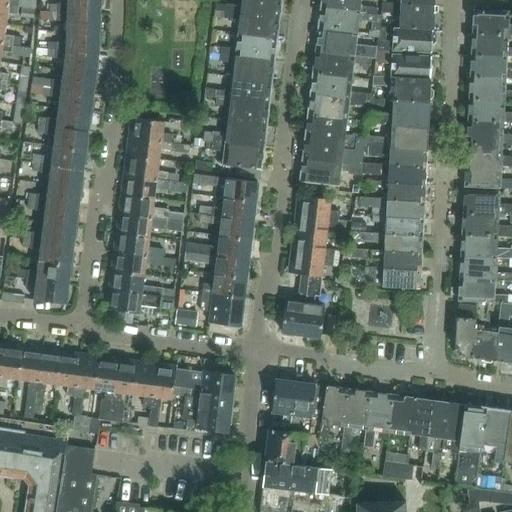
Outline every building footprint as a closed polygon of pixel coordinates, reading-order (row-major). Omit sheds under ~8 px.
[(19,0),(19,7),(21,7),(35,9),(36,0),(19,0)] [(101,0),(66,0),(67,4),(57,4),(57,5),(57,12),(101,14),(101,13),(99,13),(99,9),(101,9),(101,0)] [(240,0),(240,6),(225,4),(225,11),(279,17),(280,0),(240,0)] [(380,15),(380,13),(381,8),(361,6),(361,0),(321,0),(320,9),(381,16),(381,15),(380,15)] [(435,5),(399,3),(381,2),(381,8),(380,13),(398,14),(398,27),(433,29),(433,12),(434,12),(435,5)] [(17,14),(19,7),(0,3),(0,23),(6,24),(16,25),(16,22),(7,21),(8,13),(17,14)] [(215,3),(214,10),(225,11),(225,4),(215,3)] [(21,7),(20,18),(34,20),(35,9),(21,7)] [(320,9),(318,30),(352,34),(357,34),(359,21),(371,22),(370,30),(379,30),(380,26),(381,16),(320,9)] [(214,10),(213,17),(214,17),(224,18),(225,11),(214,10)] [(511,34),(511,24),(509,24),(509,11),(484,10),(474,10),(472,32),(508,35),(511,34)] [(40,11),(39,20),(57,20),(57,12),(49,12),(40,11)] [(239,20),(237,34),(276,39),(279,17),(225,11),(224,18),(239,20)] [(57,12),(57,20),(66,21),(66,32),(100,33),(101,18),(99,18),(99,14),(101,14),(57,12)] [(6,24),(0,23),(0,42),(12,44),(14,37),(5,35),(6,24)] [(392,53),(392,50),(431,52),(432,44),(435,41),(436,35),(432,32),(433,29),(398,27),(380,26),(379,30),(378,38),(376,52),(392,53)] [(352,34),(318,30),(315,51),(320,52),(372,58),(375,59),(376,52),(355,49),(355,42),(352,41),(352,34)] [(56,42),(55,50),(99,54),(99,53),(97,53),(98,47),(100,47),(100,33),(66,32),(65,43),(56,42)] [(508,35),(472,32),(471,54),(507,56),(511,56),(511,47),(507,48),(508,35)] [(237,34),(236,39),(235,49),(221,47),(220,54),(274,60),(276,39),(237,34)] [(14,37),(12,44),(20,45),(21,38),(14,37)] [(12,44),(0,42),(0,62),(1,62),(2,51),(11,53),(12,44)] [(48,42),(47,51),(55,51),(55,50),(56,42),(48,42)] [(11,53),(11,55),(29,58),(31,47),(20,45),(12,44),(11,53)] [(99,54),(55,50),(55,51),(55,58),(64,60),(62,70),(97,74),(99,60),(97,60),(97,54),(99,54)] [(47,51),(46,59),(55,60),(55,58),(55,51),(47,51)] [(315,51),(313,73),(352,78),(353,68),(367,70),(367,66),(371,66),(372,58),(320,52),(315,51)] [(392,53),(376,52),(375,59),(375,63),(392,64),(391,77),(430,78),(430,76),(434,74),(434,67),(431,64),(431,56),(392,54),(392,53)] [(274,60),(220,54),(219,61),(233,63),(232,72),(232,77),(271,82),(274,60)] [(511,69),(506,69),(507,56),(471,54),(470,76),(506,79),(511,79),(511,69)] [(21,66),(18,84),(27,85),(30,67),(28,67),(21,66)] [(97,74),(62,70),(61,81),(52,80),(51,88),(94,93),(92,93),(93,89),(95,89),(97,74)] [(371,95),(350,92),(352,78),(313,73),(310,94),(365,101),(370,102),(371,95)] [(430,87),(430,78),(391,77),(372,76),(372,85),(390,86),(389,100),(392,100),(429,102),(429,100),(432,97),(433,91),(430,87)] [(511,91),(505,91),(506,79),(470,76),(469,98),(505,101),(511,100),(511,91)] [(33,77),(32,85),(42,87),(51,88),(52,80),(33,77)] [(271,82),(232,77),(230,92),(217,90),(216,97),(269,103),(271,82)] [(18,84),(16,103),(24,105),(27,85),(18,84)] [(32,85),(30,94),(49,97),(50,96),(51,88),(42,87),(32,85)] [(94,93),(51,88),(50,96),(59,97),(57,108),(92,113),(94,98),(92,98),(92,94),(94,94),(94,93)] [(205,88),(204,96),(216,97),(217,90),(205,88)] [(308,116),(347,121),(349,106),(364,109),(365,101),(310,94),(308,116)] [(269,103),(216,97),(215,105),(228,106),(227,115),(227,120),(266,125),(269,103)] [(505,101),(469,98),(468,120),(504,122),(511,122),(511,112),(504,112),(505,101)] [(392,114),(368,113),(367,123),(391,125),(427,127),(428,127),(428,119),(429,102),(392,100),(392,114)] [(16,103),(13,123),(20,124),(22,124),(24,105),(16,103)] [(92,113),(57,108),(56,119),(47,118),(47,119),(46,126),(89,132),(89,131),(87,131),(88,127),(90,127),(92,113)] [(308,116),(305,137),(344,142),(343,150),(353,151),(355,134),(352,133),(352,136),(345,135),(347,121),(308,116)] [(173,134),(163,133),(164,122),(131,117),(129,132),(131,133),(131,137),(129,136),(129,137),(172,142),(173,134)] [(39,118),(38,125),(46,126),(47,119),(39,118)] [(266,125),(227,120),(225,133),(213,131),(212,140),(264,146),(266,125)] [(511,144),(511,134),(503,134),(504,122),(468,120),(467,142),(502,144),(511,144)] [(1,121),(0,126),(0,127),(12,130),(13,123),(1,121)] [(38,125),(37,133),(45,134),(46,126),(38,125)] [(365,136),(364,144),(364,146),(367,147),(426,151),(427,143),(426,143),(427,127),(391,125),(390,137),(365,136)] [(89,132),(46,126),(45,134),(54,135),(53,146),(87,151),(89,136),(87,136),(87,132),(89,132)] [(305,137),(302,159),(342,163),(361,166),(362,163),(364,146),(364,144),(365,136),(366,135),(355,134),(353,151),(343,150),(344,142),(305,137)] [(161,150),(171,151),(172,143),(172,142),(129,137),(131,138),(130,142),(128,141),(126,156),(160,160),(161,150)] [(260,179),(261,169),(264,146),(212,140),(211,143),(210,150),(223,152),(221,164),(237,166),(235,176),(260,179)] [(502,144),(467,142),(466,164),(501,166),(511,166),(511,156),(502,156),(502,144)] [(172,143),(171,151),(182,153),(183,145),(172,143)] [(51,157),(42,156),(41,164),(84,170),(84,169),(82,169),(83,165),(85,165),(87,151),(53,146),(51,157)] [(426,151),(367,147),(367,156),(389,158),(388,165),(389,165),(389,166),(425,167),(426,151)] [(22,157),(21,162),(33,163),(41,164),(42,156),(33,155),(32,158),(22,157)] [(124,175),(179,182),(180,174),(158,171),(160,160),(126,156),(125,170),(127,171),(126,175),(124,174),(124,175)] [(342,163),(302,159),(300,181),(339,186),(341,171),(347,172),(347,174),(360,175),(360,174),(361,166),(342,163)] [(198,171),(206,172),(206,170),(208,163),(204,163),(204,162),(199,162),(198,171)] [(33,163),(32,171),(40,172),(41,164),(33,163)] [(362,163),(361,166),(360,174),(383,175),(383,172),(388,172),(387,182),(387,183),(424,185),(425,167),(389,166),(389,165),(388,165),(362,163)] [(84,170),(41,164),(40,172),(49,173),(47,184),(82,189),(84,174),(82,174),(82,170),(84,170)] [(464,186),(474,187),(511,188),(511,179),(500,180),(501,166),(466,164),(464,186)] [(193,174),(192,183),(215,186),(216,177),(193,174)] [(167,191),(186,193),(187,184),(179,182),(124,175),(124,176),(126,176),(125,180),(123,180),(121,194),(155,198),(156,188),(167,190),(167,191)] [(225,177),(225,178),(223,198),(257,202),(259,187),(257,187),(257,182),(247,180),(225,177)] [(365,180),(365,191),(374,190),(374,188),(387,188),(386,199),(386,200),(424,202),(424,185),(387,183),(387,182),(365,180)] [(82,189),(47,184),(46,195),(36,194),(35,201),(36,201),(79,208),(80,207),(78,207),(78,203),(80,203),(82,189)] [(511,214),(511,204),(499,204),(500,191),(464,190),(463,212),(499,214),(511,214)] [(122,209),(121,213),(119,212),(119,213),(183,221),(184,214),(153,210),(155,198),(121,194),(120,208),(122,209)] [(331,200),(308,196),(298,195),(296,210),(298,210),(298,214),(296,214),(296,215),(339,219),(340,211),(330,210),(330,209),(331,200)] [(359,204),(386,206),(385,217),(423,219),(424,202),(386,200),(386,199),(359,197),(359,204)] [(0,198),(0,218),(6,219),(8,220),(10,200),(8,199),(0,198)] [(222,208),(212,207),(211,216),(255,221),(255,220),(253,220),(253,216),(255,216),(257,202),(223,198),(222,208)] [(29,200),(27,209),(34,210),(35,201),(29,200)] [(36,201),(35,201),(34,210),(43,212),(42,221),(77,227),(79,212),(77,212),(77,208),(79,208),(36,201)] [(199,209),(198,214),(211,216),(212,207),(199,206),(199,209)] [(340,211),(339,219),(344,220),(347,220),(349,212),(340,211)] [(499,214),(463,212),(462,234),(511,236),(511,226),(498,225),(499,214)] [(117,232),(150,236),(151,228),(182,232),(183,221),(119,213),(119,214),(121,214),(120,218),(118,218),(117,232)] [(198,214),(197,222),(210,224),(211,216),(198,214)] [(339,219),(296,215),(298,216),(297,220),(295,219),(293,234),(327,238),(328,227),(338,228),(339,219)] [(255,221),(211,216),(210,224),(219,225),(218,236),(252,240),(254,225),(252,225),(253,221),(255,221)] [(371,221),(385,222),(385,234),(422,236),(423,219),(385,217),(372,216),(371,221)] [(32,232),(31,239),(75,246),(75,245),(73,245),(73,241),(75,241),(77,227),(42,221),(40,233),(32,232)] [(24,231),(23,238),(31,239),(32,232),(24,231)] [(148,246),(150,236),(117,232),(115,247),(117,247),(116,251),(114,250),(114,251),(162,257),(174,259),(176,250),(148,246)] [(421,253),(422,236),(385,234),(350,232),(349,242),(384,243),(384,250),(384,251),(421,253)] [(327,238),(293,234),(292,248),(294,248),(293,252),(291,252),(291,253),(334,258),(335,250),(326,249),(327,238)] [(496,258),(510,259),(510,249),(497,249),(497,236),(462,234),(461,256),(496,258)] [(186,242),(185,252),(250,259),(250,258),(248,258),(249,254),(251,254),(252,240),(218,236),(217,245),(186,242)] [(23,238),(22,247),(30,248),(31,239),(23,238)] [(38,249),(37,260),(72,265),(74,251),(72,250),(72,246),(74,247),(75,246),(31,239),(30,248),(38,249)] [(384,251),(384,250),(348,248),(346,257),(383,259),(383,268),(383,269),(420,271),(421,253),(384,251)] [(146,265),(161,267),(162,257),(114,251),(114,252),(116,252),(116,256),(114,256),(112,270),(144,274),(146,265)] [(184,258),(214,263),(213,274),(248,278),(250,263),(248,263),(248,259),(250,260),(250,259),(185,252),(184,258)] [(308,275),(322,276),(323,266),(332,267),(334,258),(291,253),(291,254),(293,254),(293,258),(291,258),(289,272),(308,275)] [(496,258),(461,256),(459,278),(495,280),(507,281),(507,280),(511,279),(511,272),(495,272),(496,258)] [(162,257),(161,267),(173,269),(174,259),(162,257)] [(17,277),(26,278),(70,284),(70,283),(68,283),(68,279),(70,279),(72,265),(37,260),(36,271),(18,269),(17,277)] [(339,281),(339,284),(348,285),(348,282),(350,265),(341,264),(339,281)] [(382,286),(419,288),(420,271),(383,269),(383,268),(364,266),(363,275),(369,275),(368,285),(382,286)] [(144,274),(112,270),(110,285),(112,285),(111,289),(109,289),(162,296),(163,288),(143,285),(144,274)] [(248,278),(213,274),(211,284),(203,283),(202,292),(244,297),(244,292),(246,292),(248,278)] [(299,280),(297,297),(297,301),(285,300),(281,334),(296,336),(297,334),(301,334),(300,336),(301,336),(308,275),(307,281),(299,280)] [(306,337),(320,339),(321,339),(325,305),(315,304),(313,304),(314,296),(319,296),(322,276),(308,275),(301,336),(302,336),(302,334),(306,335),(306,337)] [(35,289),(33,299),(67,304),(69,289),(67,288),(68,284),(70,285),(70,284),(26,278),(25,286),(35,288),(35,289)] [(511,281),(495,280),(459,278),(458,301),(500,303),(511,303),(511,281)] [(193,282),(192,291),(202,292),(203,283),(193,282)] [(163,288),(162,296),(173,298),(174,290),(167,289),(167,288),(163,288)] [(140,305),(161,308),(172,309),(173,298),(162,296),(109,289),(109,290),(111,290),(111,294),(109,294),(107,309),(139,313),(140,305)] [(24,295),(2,292),(1,300),(23,303),(24,295)] [(210,312),(208,322),(240,326),(242,312),(244,312),(245,298),(243,298),(244,297),(202,292),(199,310),(210,312)] [(511,303),(500,303),(498,320),(496,360),(505,361),(507,364),(511,364),(511,327),(507,327),(509,313),(511,313),(511,303)] [(474,305),(458,304),(458,317),(457,317),(456,348),(453,352),(457,356),(461,355),(473,357),(476,307),(474,307),(474,305)] [(476,307),(473,357),(482,358),(484,361),(490,362),(493,359),(496,360),(498,320),(497,326),(485,324),(487,306),(474,305),(474,307),(476,307)] [(180,309),(178,325),(190,326),(192,311),(180,309)] [(341,317),(328,315),(326,335),(338,337),(341,317)] [(4,344),(0,375),(0,386),(6,388),(8,378),(19,380),(23,346),(9,345),(8,347),(5,346),(5,344),(4,344)] [(29,381),(26,402),(24,418),(33,419),(36,398),(36,391),(37,392),(42,349),(41,351),(37,350),(38,348),(23,346),(19,380),(29,381)] [(42,349),(37,392),(45,392),(46,383),(57,384),(61,351),(47,350),(47,352),(43,351),(43,349),(42,349)] [(75,396),(80,354),(79,356),(75,355),(76,353),(61,351),(57,384),(67,386),(66,395),(74,396),(75,396)] [(75,415),(80,416),(84,388),(95,389),(99,356),(85,355),(85,357),(81,356),(81,354),(80,354),(75,396),(74,396),(71,415),(75,415)] [(105,391),(104,400),(101,399),(98,420),(100,420),(110,422),(110,420),(112,401),(113,401),(118,359),(118,361),(114,360),(114,358),(99,356),(95,389),(105,391)] [(110,422),(122,423),(124,402),(121,402),(122,393),(133,394),(138,361),(123,359),(123,361),(119,361),(119,359),(118,359),(113,401),(112,401),(110,420),(110,422)] [(144,396),(143,406),(151,407),(151,406),(157,364),(156,364),(156,366),(152,365),(152,363),(138,361),(133,394),(144,396)] [(172,399),(172,396),(173,386),(176,368),(176,366),(161,364),(161,366),(157,366),(157,364),(151,406),(149,418),(148,426),(156,427),(160,398),(172,399)] [(188,370),(176,368),(173,386),(191,389),(234,394),(234,393),(232,393),(232,389),(234,389),(236,374),(203,370),(201,382),(187,380),(188,370)] [(276,377),(272,411),(282,412),(283,412),(281,427),(289,428),(290,429),(291,424),(296,380),(295,380),(295,382),(291,381),(291,379),(276,377)] [(314,395),(315,385),(316,383),(301,381),(300,383),(296,382),(297,380),(296,380),(291,424),(299,425),(300,417),(312,418),(312,417),(314,395)] [(330,425),(343,427),(344,427),(349,389),(326,386),(315,385),(314,395),(312,417),(321,418),(318,441),(327,442),(330,425)] [(173,386),(172,396),(184,397),(189,398),(191,389),(173,386)] [(234,394),(191,389),(189,398),(184,397),(183,407),(232,413),(233,399),(231,398),(232,394),(234,395),(234,394)] [(340,451),(349,452),(352,428),(365,430),(366,430),(371,392),(349,389),(344,427),(343,427),(340,451)] [(372,449),(375,431),(388,433),(393,395),(371,392),(366,430),(365,430),(363,447),(372,449)] [(393,395),(388,433),(410,436),(410,434),(411,434),(416,398),(393,395)] [(419,436),(417,450),(424,451),(426,436),(427,436),(432,400),(416,398),(411,434),(419,436)] [(426,436),(424,451),(434,453),(432,469),(439,470),(442,449),(449,402),(432,400),(427,436),(426,436)] [(458,453),(464,414),(465,404),(449,402),(442,449),(450,450),(450,453),(458,453)] [(487,407),(465,404),(464,414),(458,453),(456,466),(453,485),(466,487),(476,488),(478,469),(480,451),(485,417),(487,407)] [(186,427),(227,433),(228,427),(230,427),(232,413),(183,407),(182,420),(187,420),(186,427)] [(503,460),(511,411),(511,410),(487,407),(485,417),(480,451),(494,453),(493,461),(503,462),(503,460)] [(511,411),(503,460),(506,461),(507,465),(511,465),(511,411)] [(75,415),(73,429),(89,432),(91,419),(87,418),(87,417),(80,416),(75,415)] [(149,418),(138,417),(137,425),(148,426),(149,418)] [(73,429),(74,421),(58,419),(57,427),(73,429)] [(91,419),(89,432),(98,434),(99,431),(99,428),(99,427),(100,424),(100,420),(98,420),(91,419)] [(289,428),(289,431),(300,433),(301,425),(299,425),(291,424),(290,429),(289,428)] [(0,474),(12,476),(12,475),(25,477),(26,479),(27,481),(29,483),(30,485),(26,511),(52,511),(61,453),(64,454),(66,445),(67,445),(67,440),(0,428),(0,474)] [(280,431),(270,429),(266,460),(276,462),(305,465),(309,435),(300,433),(289,431),(280,431)] [(64,454),(55,511),(91,511),(97,474),(91,474),(95,448),(67,445),(66,445),(64,454)] [(318,450),(310,449),(308,465),(316,466),(318,450)] [(398,454),(386,452),(385,461),(397,463),(398,454)] [(398,454),(397,463),(408,464),(409,455),(398,454)] [(266,463),(267,463),(265,478),(264,477),(263,486),(273,487),(315,492),(329,494),(332,469),(318,467),(305,465),(276,462),(266,460),(266,463)] [(385,461),(383,477),(411,481),(413,465),(408,464),(397,463),(385,461)] [(494,477),(481,476),(479,488),(485,489),(493,490),(494,477)] [(270,511),(274,511),(341,511),(344,496),(329,494),(315,492),(273,487),(263,486),(263,490),(261,508),(260,507),(260,510),(270,511)] [(476,488),(466,487),(468,501),(479,499),(479,502),(484,502),(485,489),(479,488),(476,488)] [(493,490),(485,489),(484,502),(492,503),(493,490)] [(501,491),(493,490),(492,503),(499,504),(501,491)] [(509,492),(501,491),(499,504),(507,505),(509,492)] [(479,507),(479,502),(479,499),(468,501),(469,509),(479,507)] [(405,511),(405,501),(356,502),(355,511),(405,511)] [(114,511),(142,511),(143,508),(139,508),(139,505),(116,502),(114,511)]
